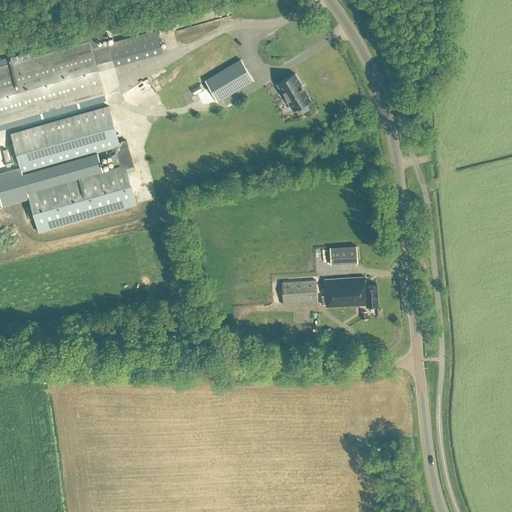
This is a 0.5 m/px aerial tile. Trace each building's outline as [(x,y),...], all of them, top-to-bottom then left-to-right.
[(0,123),(105,94),(103,87),(98,69),(114,64),(108,43),(92,47),(90,40),(0,65),(0,123)] [(240,59),(206,80),(218,100),(244,85),(241,80),(249,75),(244,66),(240,59)] [(295,73),(277,84),(292,110),(297,107),(301,113),(309,107),(306,102),(310,99),(304,88),(302,88),(301,85),(302,85),(295,73)] [(20,168),(0,173),(0,199),(1,205),(27,197),(28,197),(30,203),(35,219),(38,231),(136,204),(125,167),(133,165),(126,139),(118,142),(108,105),(10,133),(13,143),(19,163),(20,168)] [(332,261),(359,260),(358,243),(331,244),(332,261)] [(304,244),(245,248),(247,277),(262,276),(307,272),(304,244)] [(365,277),(324,279),(325,295),(322,295),(322,304),(326,304),(326,306),(366,304),(366,305),(378,304),(377,284),(366,284),(365,277)] [(316,280),(281,282),(283,301),(283,303),(317,301),(316,280)] [(324,330),(330,337),(337,331),(331,324),(324,330)]
